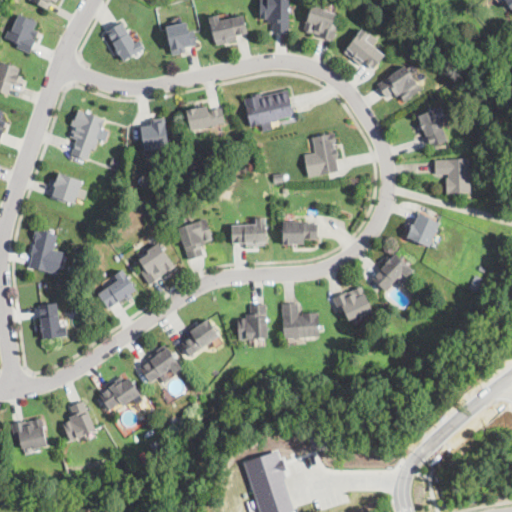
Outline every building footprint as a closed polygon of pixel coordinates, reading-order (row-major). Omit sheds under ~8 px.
[(53,0),(51,4),(50,3),(47,9),(31,0),(53,0)] [(289,0),(289,32),(273,32),(273,23),(268,23),(268,19),(260,19),(260,0),(289,0)] [(333,41),(319,36),(320,35),(304,29),(314,3),(326,8),(325,9),(337,13),(333,23),(339,25),(333,41)] [(34,29),(39,32),(36,38),(33,37),(33,38),(37,40),(30,54),(16,48),(18,44),(5,38),(9,28),(12,30),(19,14),(37,23),(34,29)] [(244,15),(248,33),(236,36),(237,40),(217,46),(209,17),(218,15),(220,21),(244,15)] [(187,21),(189,32),(194,30),(198,45),(185,48),(186,52),(173,55),(166,27),(187,21)] [(135,43),(140,40),(145,48),(125,61),(120,54),(119,55),(116,50),(118,48),(107,32),(122,22),(135,43)] [(374,70),(363,62),(361,65),(345,52),(362,28),(370,35),(366,40),(385,54),(374,70)] [(20,85),(13,83),(9,95),(0,91),(0,62),(20,69),(18,75),(23,76),(20,85)] [(405,102),(400,94),(397,96),(394,92),(386,97),(378,85),(406,65),(422,90),(405,102)] [(289,90),(294,115),(271,120),(273,130),(263,132),(262,124),(250,126),(245,99),(253,97),(252,94),(261,93),(261,95),(289,90)] [(207,105),(208,111),(222,108),(226,123),(192,131),(187,110),(207,105)] [(449,141),(432,148),(424,129),(422,130),(420,124),(422,124),(419,116),(442,107),(445,115),(439,118),(449,141)] [(105,119),(94,149),(92,148),(88,160),(71,154),(76,139),(70,137),(74,126),(71,125),(74,116),(76,117),(79,110),(105,119)] [(156,121),(156,123),(166,122),(169,148),(160,149),(160,148),(144,149),(142,126),(152,125),(151,122),(156,121)] [(335,149),(337,148),(339,157),(336,157),(339,171),(309,177),(304,155),(315,152),(313,137),(335,133),(337,141),(334,141),(335,144),(334,144),(335,149)] [(124,161),(122,167),(111,163),(114,157),(124,161)] [(471,193),(447,194),(446,177),(448,177),(448,174),(436,174),(435,160),(469,158),(471,193)] [(83,180),(75,204),(67,201),(66,203),(51,198),(52,194),(53,194),(56,186),(51,184),(53,180),(57,181),(60,173),(83,180)] [(275,182),(274,174),(284,173),(285,181),(275,182)] [(430,247),(408,237),(411,229),(409,228),(411,224),(414,225),(419,213),(440,222),(430,247)] [(267,245),(246,246),(246,242),(233,243),(232,225),(256,224),(256,218),(266,218),(267,245)] [(189,260),(179,228),(207,219),(213,239),(205,242),(206,245),(201,246),(204,255),(189,260)] [(318,240),(305,240),(305,244),(283,244),(284,221),(304,221),(304,223),(318,223),(318,240)] [(58,234),(54,249),(64,252),(58,275),(30,267),(33,254),(31,254),(33,245),(35,245),(36,241),(35,241),(35,238),(34,238),(36,229),(58,234)] [(152,285),(141,272),(146,268),(140,260),(149,253),(148,252),(158,243),(176,265),(152,285)] [(396,254),(414,270),(403,284),(397,279),(386,291),(373,279),(390,258),(391,259),(396,254)] [(486,266),(484,271),(478,268),(480,263),(486,266)] [(127,299),(126,297),(120,302),(118,300),(116,301),(117,303),(109,309),(98,294),(118,279),(115,275),(123,270),(137,289),(131,294),(132,295),(127,299)] [(374,312),(362,318),(361,315),(350,321),(345,311),(341,313),(333,299),(346,293),(348,297),(354,294),(353,291),(361,286),(374,312)] [(61,327),(67,326),(68,335),(44,339),(43,332),(42,332),(41,325),(42,325),(39,305),(57,303),(61,327)] [(299,315),(302,315),(301,313),(319,312),(320,336),(285,339),(283,304),(298,303),(299,315)] [(239,339),(238,319),(247,319),(246,315),(251,315),(251,305),(267,304),(268,338),(239,339)] [(191,357),(182,343),(193,336),(190,332),(209,319),(221,337),(191,357)] [(182,367),(174,373),(171,368),(151,382),(140,367),(156,356),(156,355),(161,351),(162,352),(168,347),(182,367)] [(126,380),(130,377),(141,394),(123,406),(121,402),(110,410),(100,395),(110,388),(109,387),(124,377),(126,380)] [(71,441),(63,424),(71,420),(69,417),(74,415),(70,407),(84,400),(96,430),(71,441)] [(42,418),(48,446),(34,449),(34,446),(22,449),(20,438),(15,439),(12,424),(26,421),(27,426),(31,425),(30,421),(42,418)] [(161,448),(153,452),(149,444),(157,440),(161,448)] [(245,460),(260,511),(287,511),(294,510),(282,470),(287,468),(284,457),(279,459),(276,449),(245,460)]
